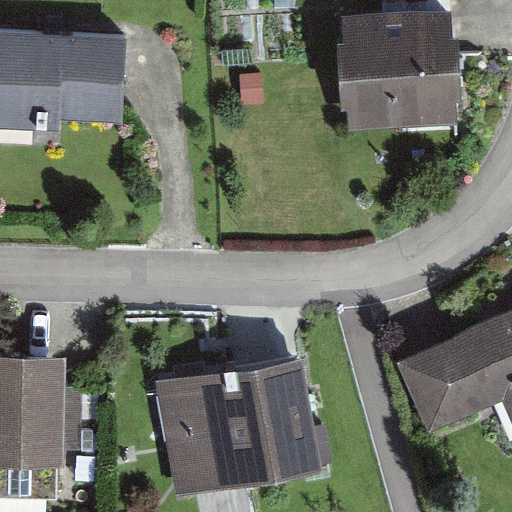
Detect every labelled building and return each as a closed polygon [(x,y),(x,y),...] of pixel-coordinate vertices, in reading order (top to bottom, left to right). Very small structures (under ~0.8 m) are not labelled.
[(139,47),(3,34),(0,72),(0,133),(63,139),(64,126),(131,133),(139,47)] [(445,42),(337,48),(343,159),(461,153),(456,67),(447,67),(445,42)] [(231,102),(233,133),(258,132),(256,100),(231,102)] [(511,316),(407,361),(438,433),(511,402),(511,316)] [(56,486),(58,376),(0,375),(0,511),(27,511),(36,511),(37,485),(56,486)] [(298,380),(146,403),(163,511),(169,511),(315,490),(298,380)]
